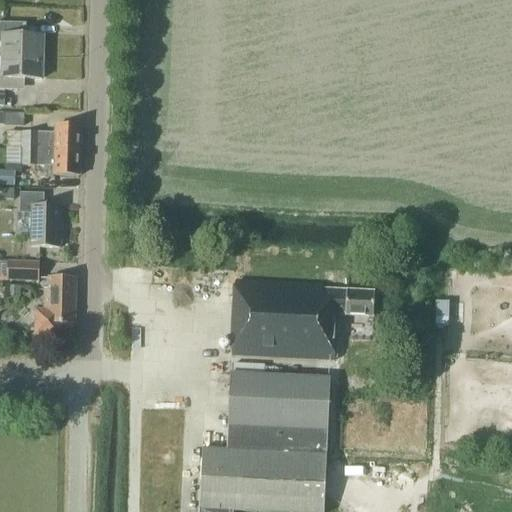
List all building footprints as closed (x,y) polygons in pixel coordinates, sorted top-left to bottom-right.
[(41,59),(42,38),(19,37),(19,25),(0,24),(0,44),(2,45),(2,58),(41,59)] [(40,81),(41,59),(2,58),(1,71),(0,71),(0,91),(17,92),(17,81),(40,81)] [(24,115),(3,114),(2,127),(23,128),(24,115)] [(80,153),(81,128),(57,127),(56,135),(23,134),(22,151),(80,153)] [(79,178),(80,153),(22,151),(21,168),(55,170),(54,177),(79,178)] [(0,186),(14,188),(15,173),(0,172),(0,186)] [(13,190),(0,189),(0,200),(13,201),(13,190)] [(60,249),(60,208),(42,208),(43,196),(18,195),(18,215),(30,215),(30,248),(60,249)] [(0,283),(6,284),(6,282),(39,284),(39,263),(6,262),(6,263),(0,262),(0,283)] [(34,310),(33,337),(61,338),(62,328),(68,328),(68,325),(74,325),(75,325),(76,303),(77,281),(75,281),(69,281),(69,275),(55,274),(55,281),(46,281),(46,291),(45,291),(45,302),(45,310),(34,310)] [(373,319),(375,294),(323,292),(323,289),(235,285),(230,356),(336,362),(338,317),(373,319)] [(8,286),(8,295),(20,296),(21,287),(8,286)] [(188,294),(188,305),(216,306),(216,295),(188,294)] [(322,511),(329,381),(229,376),(225,452),(200,451),(197,511),(322,511)]
